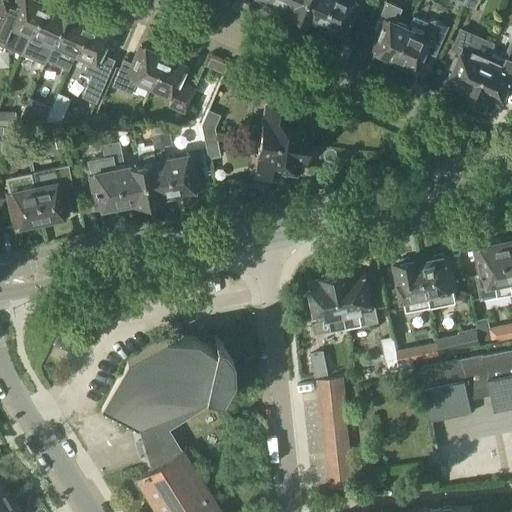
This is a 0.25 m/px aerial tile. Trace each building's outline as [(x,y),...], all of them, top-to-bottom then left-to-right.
[(27,41),(44,0),(17,0),(11,14),(0,9),(0,41),(22,51),(27,41)] [(35,61),(43,65),(68,8),(59,4),(58,5),(47,0),(44,0),(27,41),(42,48),(41,51),(40,50),(35,61)] [(277,0),(276,4),(284,7),(282,11),(296,17),(303,0),(277,0)] [(303,0),(296,17),(312,24),(314,20),(320,23),(330,0),(303,0)] [(330,0),(320,23),(343,33),(351,16),(353,16),(358,4),(356,4),(357,0),(330,0)] [(392,59),(406,28),(395,23),(402,7),(385,0),(374,28),(380,30),(371,50),(392,59)] [(464,0),(463,4),(475,9),(478,0),(464,0)] [(76,51),(90,19),(77,13),(77,12),(68,8),(43,65),(50,68),(55,58),(70,65),(76,51)] [(407,28),(406,28),(392,59),(417,70),(426,51),(434,55),(448,24),(434,18),(427,21),(413,15),(407,28)] [(92,75),(83,95),(96,101),(113,61),(101,56),(112,31),(102,27),(103,24),(90,19),(76,51),(90,57),(84,71),(92,75)] [(449,48),(459,52),(447,79),(458,84),(456,87),(459,88),(458,91),(470,96),(493,46),(494,42),(459,26),(449,48)] [(511,35),(511,36),(505,51),(493,46),(470,96),(483,101),(484,99),(487,100),(488,97),(498,102),(511,70),(511,69),(511,68),(511,35)] [(150,86),(164,55),(165,53),(139,42),(131,61),(123,58),(111,84),(131,93),(137,80),(150,86)] [(164,55),(150,86),(173,96),(170,103),(185,110),(194,90),(180,84),(189,63),(165,53),(164,55)] [(224,73),(227,64),(210,56),(206,65),(224,73)] [(45,120),(60,120),(65,109),(53,103),(51,106),(45,120)] [(263,120),(260,137),(309,143),(311,127),(306,126),(307,116),(290,114),(291,107),(269,104),(266,120),(263,120)] [(98,108),(91,123),(103,123),(109,114),(98,108)] [(0,125),(3,126),(14,127),(16,112),(0,109),(0,125)] [(208,109),(201,126),(203,134),(215,132),(214,127),(220,114),(208,109)] [(30,123),(24,123),(27,137),(33,137),(38,136),(35,123),(30,123)] [(172,193),(165,159),(162,146),(158,123),(148,123),(153,144),(144,146),(143,142),(136,144),(140,164),(147,199),(148,202),(165,198),(164,195),(172,193)] [(168,124),(158,123),(162,146),(172,144),(168,124)] [(19,127),(14,127),(3,126),(1,151),(1,152),(15,154),(19,127)] [(148,202),(147,199),(140,164),(125,167),(119,140),(114,141),(112,129),(107,129),(112,156),(115,169),(122,203),(131,201),(132,205),(148,202)] [(215,132),(203,134),(208,157),(220,155),(215,132)] [(272,180),(273,174),(282,175),(283,170),(300,172),(301,161),(307,161),(309,143),(260,137),(258,154),(262,155),(259,178),(272,180)] [(191,154),(165,159),(172,193),(184,191),(184,193),(196,191),(195,188),(198,188),(191,154)] [(112,205),(122,203),(115,169),(106,171),(104,161),(100,158),(92,160),(89,165),(97,208),(100,207),(101,210),(112,207),(112,205)] [(24,187),(9,190),(16,224),(19,224),(21,226),(28,224),(30,221),(41,219),(32,172),(29,159),(19,161),(24,187)] [(32,172),(41,219),(52,217),(55,219),(62,217),(63,215),(66,214),(56,167),(33,172),(32,172)] [(511,236),(503,238),(511,281),(511,236)] [(483,272),(477,274),(482,298),(511,292),(511,281),(503,238),(490,241),(490,243),(477,246),(483,272)] [(431,305),(457,300),(447,256),(422,261),(429,294),(431,305)] [(421,307),(431,305),(429,294),(422,261),(421,257),(396,262),(403,300),(406,299),(408,310),(421,307)] [(377,321),(374,306),(372,306),(365,272),(353,274),(353,271),(349,271),(349,269),(336,272),(347,327),(377,321)] [(321,281),(310,283),(318,322),(313,323),(315,334),(347,327),(336,272),(323,274),(324,277),(320,277),(321,281)] [(477,327),(480,343),(493,341),(488,317),(475,319),(477,327)] [(389,375),(400,373),(400,372),(398,360),(393,335),(390,319),(378,322),(382,338),(381,338),(386,362),(389,375)] [(477,327),(459,331),(459,333),(463,347),(480,343),(477,327)] [(180,448),(167,427),(219,394),(221,395),(233,372),(232,353),(223,339),(215,335),(214,337),(215,337),(212,343),(197,335),(166,336),(128,360),(101,410),(139,430),(140,427),(141,426),(154,466),(136,477),(158,511),(221,511),(181,447),(180,448)] [(411,347),(397,350),(399,361),(413,359),(420,357),(418,350),(412,351),(411,347)] [(511,348),(484,354),(483,353),(421,365),(425,386),(431,420),(452,416),(472,412),(469,395),(490,390),(494,411),(511,407),(511,348)] [(311,353),(316,376),(328,374),(323,351),(311,353)] [(413,359),(399,361),(400,364),(401,372),(402,374),(415,372),(413,359)] [(344,386),(343,376),(318,378),(319,389),(344,386)] [(319,389),(321,400),(345,398),(344,386),(319,389)] [(345,398),(321,400),(322,415),(347,412),(346,409),(345,398)] [(322,415),(323,427),(348,424),(347,412),(322,415)] [(325,439),(349,437),(348,424),(323,427),(325,439)] [(349,437),(325,439),(326,451),(351,449),(349,437)] [(441,462),(437,440),(429,442),(433,464),(441,462)] [(351,449),(326,451),(327,464),(352,461),(351,449)] [(329,476),(353,473),(352,461),(327,464),(329,476)] [(329,476),(330,487),(354,485),(353,473),(329,476)] [(0,498),(8,494),(2,484),(3,481),(0,475),(0,498)] [(0,498),(0,511),(20,511),(21,510),(18,504),(14,503),(8,494),(0,498)]
